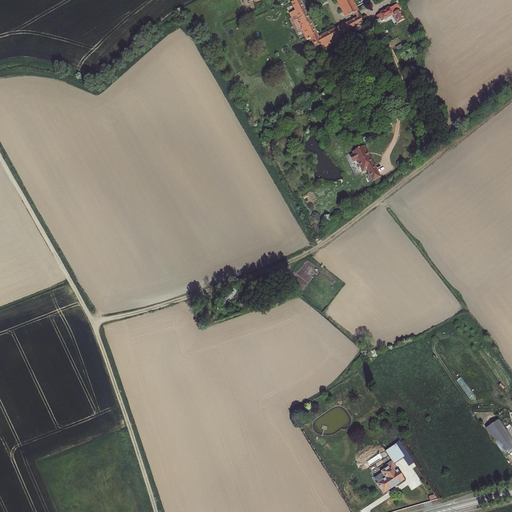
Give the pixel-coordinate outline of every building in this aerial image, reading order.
[(340,0),(348,17),(352,15),(353,19),(317,37),(302,2),(295,4),(300,18),(298,19),(302,28),(300,29),(305,38),(309,37),(314,46),(317,45),(318,47),(325,43),(326,45),(330,43),(329,41),(335,38),(335,36),(364,22),(358,12),(352,0),(340,0)] [(376,12),(380,19),(398,10),(395,3),(376,12)] [(390,31),(399,47),(414,39),(405,23),(390,31)] [(352,158),(354,164),(358,162),(364,174),(368,172),(373,183),(380,180),(365,148),(354,154),(355,156),(352,158)] [(511,439),(499,420),(486,429),(504,455),(511,449),(511,439)] [(385,451),(390,458),(401,450),(396,444),(385,451)] [(409,454),(403,458),(409,466),(414,462),(409,454)] [(377,484),(383,493),(404,480),(392,461),(385,465),(387,468),(382,472),(382,473),(375,478),(378,483),(377,484)]
